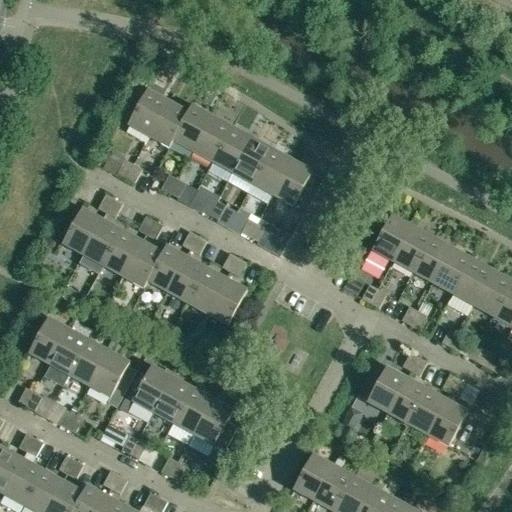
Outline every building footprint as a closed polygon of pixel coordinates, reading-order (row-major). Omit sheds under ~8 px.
[(128,128),(148,139),(167,104),(147,93),(128,128)] [(187,115),(167,104),(148,139),(169,150),(173,143),(187,115)] [(191,108),(187,115),(173,143),(192,154),(211,119),(191,108)] [(192,154),(212,165),(231,130),(211,119),(192,154)] [(251,141),(231,130),(212,165),(232,176),(251,141)] [(272,152),(251,141),(232,176),(253,187),(272,152)] [(292,163),(272,152),(253,187),(273,198),(292,163)] [(125,181),(133,167),(125,162),(117,176),(125,181)] [(312,174),(292,163),(273,198),(293,209),(312,174)] [(133,167),(125,181),(134,185),(142,171),(133,167)] [(161,192),(169,196),(177,182),(169,178),(161,192)] [(186,187),(177,182),(169,196),(178,201),(186,187)] [(97,211),(106,216),(114,202),(105,197),(97,211)] [(201,214),(209,218),(217,204),(209,199),(201,214)] [(114,202),(106,216),(114,221),(122,206),(114,202)] [(217,204),(209,218),(218,223),(226,208),(217,204)] [(83,257),(102,223),(81,212),(63,246),(83,257)] [(392,263),(411,229),(391,218),(372,252),(392,263)] [(137,233),(146,238),(154,224),(145,219),(137,233)] [(249,240),(257,226),(249,221),(241,235),(249,240)] [(102,223),(83,257),(103,268),(122,234),(102,223)] [(154,224),(146,238),(154,243),(162,228),(154,224)] [(257,226),(249,240),(258,245),(265,231),(257,226)] [(432,240),(411,229),(392,263),(413,274),(432,240)] [(122,234),(103,268),(123,279),(142,245),(122,234)] [(190,253),(198,239),(189,234),(181,248),(190,253)] [(206,243),(198,239),(190,253),(198,257),(206,243)] [(452,251),(432,240),(413,274),(433,285),(452,251)] [(147,284),(162,256),(142,245),(123,279),(143,290),(147,284)] [(167,295),(186,260),(166,248),(162,256),(147,284),(167,295)] [(433,285),(453,296),(472,262),(452,251),(433,285)] [(230,274),(238,260),(229,256),(222,270),(230,274)] [(188,306),(207,271),(186,260),(167,295),(188,306)] [(238,260),(230,274),(238,279),(246,265),(238,260)] [(492,273),(472,262),(453,296),(473,307),(492,273)] [(207,271),(188,306),(208,317),(227,282),(207,271)] [(511,283),(492,273),(473,307),(493,319),(511,284),(511,283)] [(227,282),(208,317),(228,328),(247,293),(227,282)] [(511,284),(493,319),(511,328),(511,284)] [(361,301),(370,305),(377,292),(369,287),(361,301)] [(386,296),(377,292),(370,305),(378,310),(386,296)] [(402,323),(410,327),(417,314),(409,309),(402,323)] [(426,318),(417,314),(410,327),(418,332),(426,318)] [(49,366),(68,331),(48,320),(29,355),(49,366)] [(68,331),(49,366),(69,377),(89,342),(68,331)] [(442,345),(450,349),(457,336),(449,331),(442,345)] [(466,340),(457,336),(450,349),(458,354),(466,340)] [(90,388),(109,354),(89,342),(69,377),(90,388)] [(490,371),(497,357),(489,353),(481,367),(490,371)] [(109,354),(90,388),(110,399),(129,365),(109,354)] [(403,369),(411,373),(419,359),(410,355),(403,369)] [(497,357),(490,371),(498,376),(506,362),(497,357)] [(419,359),(411,373),(419,378),(427,364),(419,359)] [(153,414),(171,380),(151,369),(133,403),(153,414)] [(387,415),(406,380),(386,369),(367,404),(387,415)] [(442,390),(451,395),(459,381),(450,376),(442,390)] [(192,391),(171,380),(153,414),(173,425),(192,391)] [(406,380),(387,415),(408,426),(427,391),(406,380)] [(467,386),(459,381),(451,395),(459,400),(467,386)] [(18,404),(26,408),(34,394),(25,390),(18,404)] [(192,391),(173,425),(193,436),(212,402),(192,391)] [(427,391),(408,426),(428,437),(447,402),(427,391)] [(34,394),(26,408),(35,413),(42,399),(34,394)] [(125,400),(119,410),(127,415),(129,412),(133,404),(125,400)] [(232,413),(212,402),(193,436),(214,447),(232,413)] [(447,402),(428,437),(448,448),(467,414),(447,402)] [(58,426),(66,430),(74,416),(65,412),(58,426)] [(74,416),(66,430),(74,435),(82,421),(74,416)] [(18,450),(27,455),(34,441),(26,436),(18,450)] [(121,452),(130,456),(137,442),(129,438),(121,452)] [(34,441),(27,455),(35,459),(43,445),(34,441)] [(137,442),(130,456),(138,461),(146,447),(137,442)] [(23,462),(3,451),(0,455),(0,494),(4,496),(23,462)] [(314,502),(333,468),(313,457),(294,491),(314,502)] [(58,472),(67,477),(74,463),(66,458),(58,472)] [(161,473),(170,478),(177,464),(169,460),(161,473)] [(43,473),(23,462),(4,496),(24,507),(43,473)] [(74,463),(67,477),(75,481),(83,467),(74,463)] [(177,464),(170,478),(178,483),(186,469),(177,464)] [(334,511),(353,479),(333,468),(314,502),(331,511),(334,511)] [(102,487),(111,491),(119,477),(110,472),(102,487)] [(47,511),(63,484),(43,473),(24,507),(32,511),(47,511)] [(119,477),(111,491),(119,496),(127,482),(119,477)] [(361,511),(373,490),(353,479),(334,511),(361,511)] [(73,511),(83,494),(63,484),(47,511),(73,511)] [(86,488),(83,494),(73,511),(99,511),(107,499),(86,488)] [(361,511),(387,511),(394,501),(373,490),(361,511)] [(147,511),(151,511),(159,499),(150,495),(142,509),(147,511)] [(125,511),(127,510),(107,499),(99,511),(125,511)] [(162,511),(167,504),(159,499),(151,511),(162,511)] [(413,511),(414,511),(394,501),(387,511),(413,511)]
